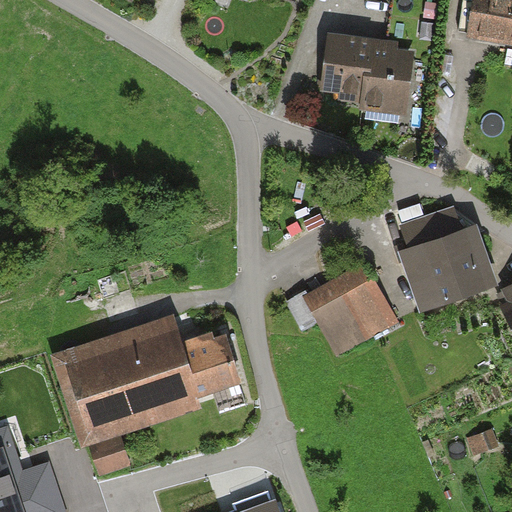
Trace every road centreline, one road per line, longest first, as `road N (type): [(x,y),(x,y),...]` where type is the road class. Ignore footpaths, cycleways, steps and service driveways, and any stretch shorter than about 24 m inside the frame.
road 1 (unclassified): [(236,117),(70,0)]
road 2 (residential): [(253,283),(426,181)]
road 3 (unclassified): [(236,117),(426,181)]
road 4 (residential): [(286,446),(105,495)]
road 5 (unclassified): [(253,283),(247,139),(236,117)]
road 6 (unclassified): [(286,446),(253,283)]
